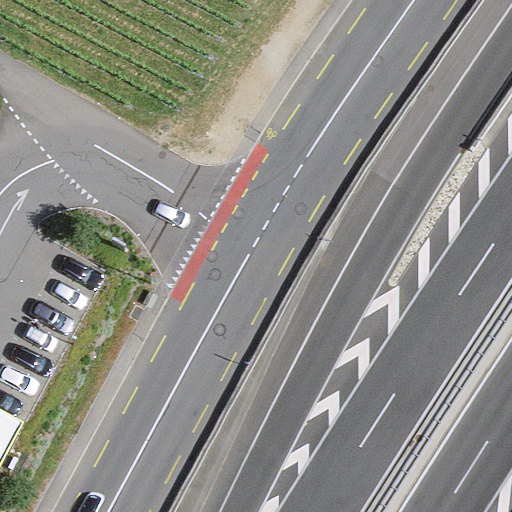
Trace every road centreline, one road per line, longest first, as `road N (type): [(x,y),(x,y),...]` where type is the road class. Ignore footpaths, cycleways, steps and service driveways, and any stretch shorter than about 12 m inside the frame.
road 1 (primary): [(417,0),(252,244),(109,511)]
road 2 (motorway): [(511,36),(362,271),(242,511)]
road 3 (motorway): [(511,215),(319,511)]
